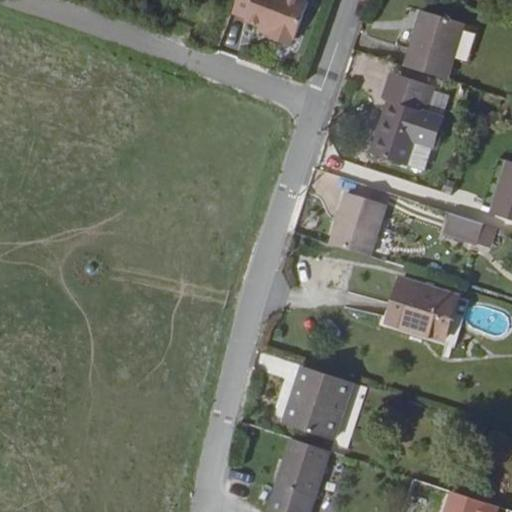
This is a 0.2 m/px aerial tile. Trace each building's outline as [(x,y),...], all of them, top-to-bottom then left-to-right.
[(225,8),(227,0),(212,0),(212,2),(225,8)] [(230,0),(227,11),(243,16),(242,18),(269,27),(266,35),(289,43),(290,37),(292,37),(305,0),(230,0)] [(446,77),(464,22),(421,9),(403,63),(446,77)] [(366,146),(418,164),(436,111),(413,103),(421,77),(388,66),(378,93),(383,95),(366,146)] [(430,80),(421,77),(413,103),(436,111),(438,104),(424,99),(430,80)] [(503,154),(494,151),(478,204),(486,207),(503,154)] [(511,157),(503,154),(486,207),(511,214),(511,157)] [(363,249),(380,198),(341,185),(324,236),(363,249)] [(472,240),(480,219),(444,206),(437,228),(472,240)] [(491,223),(480,219),(472,240),(484,244),(491,223)] [(449,290),(391,272),(378,315),(435,333),(449,290)] [(461,294),(449,290),(435,333),(447,337),(461,294)] [(327,433),(346,376),(293,359),(275,416),(327,433)] [(298,511),(321,444),(284,432),(261,503),(281,511),(298,511)]
